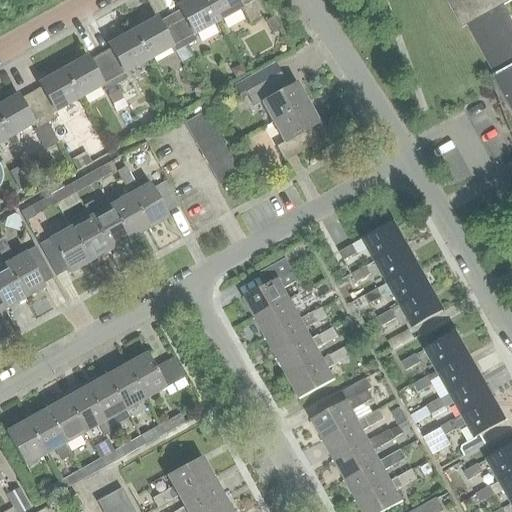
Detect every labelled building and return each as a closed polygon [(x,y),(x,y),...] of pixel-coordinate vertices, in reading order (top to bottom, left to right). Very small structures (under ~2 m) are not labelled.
[(217,22),(204,0),(187,0),(176,7),(179,11),(168,17),(185,46),(196,40),(193,35),(217,22)] [(204,0),(217,22),(241,9),(249,24),(260,17),(249,0),(204,0)] [(511,0),(445,0),(460,27),(461,29),(466,26),(493,76),(492,76),(497,86),(511,112),(511,0)] [(174,52),(185,46),(168,17),(157,22),(155,18),(131,31),(147,61),(171,48),(174,52)] [(272,17),(265,22),(272,33),(279,29),(272,17)] [(109,49),(98,55),(115,85),(121,96),(132,90),(123,74),(147,61),(131,31),(106,45),(109,49)] [(78,99),(102,86),(104,91),(115,85),(98,55),(88,61),(86,56),(61,70),(78,99)] [(54,112),(78,99),(61,70),(37,83),(40,88),(29,93),(46,123),(56,117),(54,112)] [(260,103),(271,123),(307,103),(295,83),(287,87),(279,73),(244,92),(252,107),(260,103)] [(107,97),(115,113),(126,107),(118,91),(107,97)] [(32,125),(35,129),(32,130),(43,151),(57,143),(46,123),(29,93),(19,99),(16,95),(0,103),(0,123),(8,138),(32,125)] [(282,143),(274,147),(282,163),(318,143),(310,129),(318,124),(307,103),(271,123),(282,143)] [(188,134),(209,122),(203,112),(182,124),(188,134)] [(215,133),(209,122),(188,134),(194,145),(215,133)] [(215,133),(194,145),(200,155),(221,143),(215,133)] [(221,143),(200,155),(206,165),(227,154),(221,143)] [(91,163),(85,152),(70,160),(76,171),(91,163)] [(212,176),(233,164),(227,154),(206,165),(212,176)] [(101,179),(114,171),(110,163),(96,170),(101,179)] [(239,174),(233,164),(212,176),(218,186),(239,174)] [(115,171),(128,195),(148,230),(168,218),(165,213),(177,207),(163,182),(151,189),(148,183),(137,189),(124,166),(115,171)] [(90,174),(76,182),(80,190),(95,182),(90,174)] [(60,202),(74,194),(69,185),(55,193),(60,202)] [(148,230),(128,195),(108,206),(128,241),(148,230)] [(41,212),(54,205),(49,196),(36,204),(41,212)] [(88,217),(107,252),(128,241),(108,206),(97,212),(91,202),(82,207),(88,217)] [(368,248),(375,261),(404,246),(391,223),(390,224),(384,213),(362,226),(368,236),(363,239),(352,246),(351,245),(338,253),(343,261),(357,254),(358,255),(368,248)] [(87,263),(107,252),(88,217),(68,228),(87,263)] [(67,275),(87,263),(68,228),(47,239),(65,271),(67,275)] [(0,257),(4,264),(23,299),(43,288),(39,281),(50,275),(34,247),(13,259),(1,238),(0,238),(0,257)] [(47,239),(38,245),(55,277),(65,271),(47,239)] [(370,277),(381,271),(388,284),(417,268),(404,246),(375,261),(350,275),(355,284),(370,276),(370,277)] [(265,286),(243,299),(254,319),(289,300),(283,289),(297,281),(285,259),(258,274),(265,286)] [(4,264),(0,266),(0,304),(3,310),(23,299),(4,264)] [(394,293),(400,306),(429,290),(417,268),(388,284),(378,290),(377,289),(363,297),(368,305),(381,297),(382,300),(394,293)] [(254,319),(265,340),(300,320),(294,309),(315,297),(310,288),(289,300),(254,319)] [(442,312),(429,290),(400,306),(413,328),(442,312)] [(311,340),(305,329),(326,317),(321,308),(300,320),(265,340),(276,359),(311,340)] [(380,327),(395,319),(389,310),(375,318),(380,327)] [(332,328),(311,340),(276,359),(287,379),(322,360),(316,349),(337,337),(332,328)] [(425,349),(438,372),(466,356),(454,333),(425,349)] [(343,348),(322,360),(287,379),(299,400),(334,380),(327,369),(348,357),(343,348)] [(144,400),(165,388),(164,388),(179,380),(168,361),(154,369),(145,353),(125,365),(144,400)] [(420,363),(415,354),(400,363),(405,371),(420,363)] [(450,394),(479,378),(466,356),(438,372),(450,394)] [(124,411),(144,400),(125,365),(105,376),(124,411)] [(124,411),(105,376),(85,387),(104,422),(124,411)] [(413,385),(418,393),(432,385),(427,376),(413,385)] [(456,404),(462,416),(491,399),(479,378),(450,394),(451,394),(441,400),(445,407),(446,409),(456,404)] [(367,391),(371,389),(366,379),(341,392),(346,401),(311,421),(322,441),(357,422),(351,411),(371,400),(367,391)] [(85,387),(65,398),(85,433),(95,427),(101,437),(110,432),(104,422),(85,387)] [(85,433),(65,398),(45,409),(65,444),(85,433)] [(445,407),(440,399),(425,407),(430,415),(445,407)] [(462,416),(452,421),(438,429),(442,438),(456,429),(456,430),(467,424),(475,438),(504,422),(491,399),(462,416)] [(45,455),(65,444),(45,409),(25,420),(45,455)] [(377,410),(357,422),(322,441),(333,461),(368,442),(362,431),(382,419),(377,410)] [(164,434),(178,426),(174,418),(159,426),(164,434)] [(25,467),(45,455),(25,420),(5,432),(25,467)] [(389,431),(393,438),(401,434),(398,426),(389,431)] [(158,438),(153,429),(139,437),(144,446),(158,438)] [(333,461),(344,481),(379,462),(373,451),(393,439),(393,438),(389,431),(388,430),(368,442),(333,461)] [(119,448),(124,457),(138,449),(133,440),(119,448)] [(511,444),(487,459),(500,482),(511,474),(511,444)] [(344,481),(355,501),(390,481),(384,471),(405,459),(399,450),(379,462),(344,481)] [(104,468),(118,460),(113,451),(99,459),(104,468)] [(156,508),(176,497),(211,477),(200,457),(165,476),(171,488),(151,499),(156,508)] [(85,479),(98,471),(93,462),(79,470),(85,479)] [(477,465),(462,473),(467,482),(482,473),(477,465)] [(411,470),(390,481),(355,501),(361,511),(383,511),(401,502),(395,490),(416,479),(411,470)] [(65,490),(79,482),(74,473),(60,481),(65,490)] [(511,474),(500,482),(504,490),(511,503),(511,474)] [(211,477),(176,497),(182,508),(174,511),(195,511),(222,497),(211,477)] [(54,485),(40,493),(45,501),(59,494),(54,485)] [(490,487),(475,495),(480,504),(495,495),(490,487)] [(24,511),(30,509),(18,488),(5,495),(14,511),(24,511)] [(95,502),(100,511),(102,511),(126,499),(120,488),(95,502)] [(61,503),(66,511),(69,511),(81,506),(75,495),(65,501),(61,503)] [(230,511),(222,497),(195,511),(230,511)] [(102,511),(127,511),(132,509),(126,499),(102,511)] [(440,511),(442,511),(435,499),(410,511),(440,511)]
